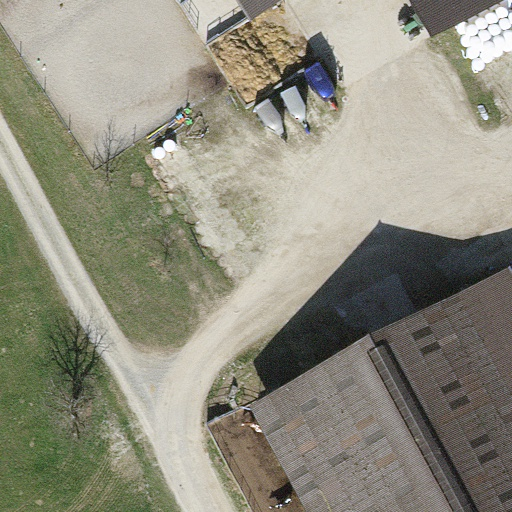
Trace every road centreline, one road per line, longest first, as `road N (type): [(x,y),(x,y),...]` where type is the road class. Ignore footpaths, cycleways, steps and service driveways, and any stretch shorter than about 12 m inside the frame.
road 1 (track): [(511,177),(314,249),(157,427)]
road 2 (track): [(205,511),(0,129)]
